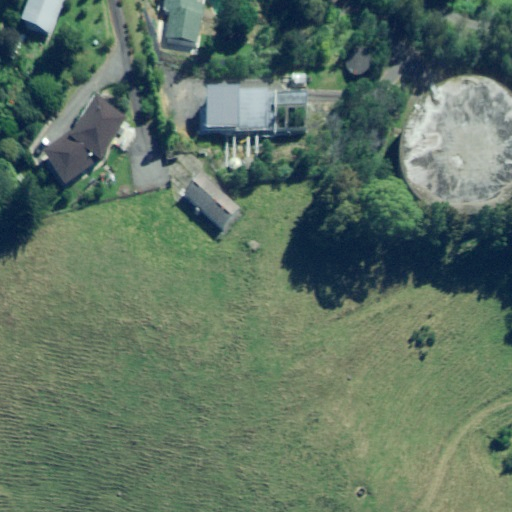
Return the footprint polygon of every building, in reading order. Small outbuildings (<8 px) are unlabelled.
[(65,0),(30,0),(21,26),(51,37),(65,0)] [(203,0),(166,0),(164,16),(169,16),(166,40),(198,44),(203,0)] [(21,42),(12,37),(3,51),(12,57),(21,42)] [(364,63),(351,60),(347,77),(361,80),(364,63)] [(495,214),(511,204),(511,95),(504,89),(482,82),(460,82),(439,90),(421,104),(409,123),(404,145),(406,167),(415,188),(431,204),(451,214),(473,218),(495,214)] [(199,113),(198,137),(303,139),(304,104),(206,101),(206,113),(199,113)] [(41,162),(62,190),(97,164),(101,167),(119,137),(116,134),(123,123),(95,105),(75,136),(41,162)] [(237,216),(199,183),(183,201),(221,235),(237,216)]
